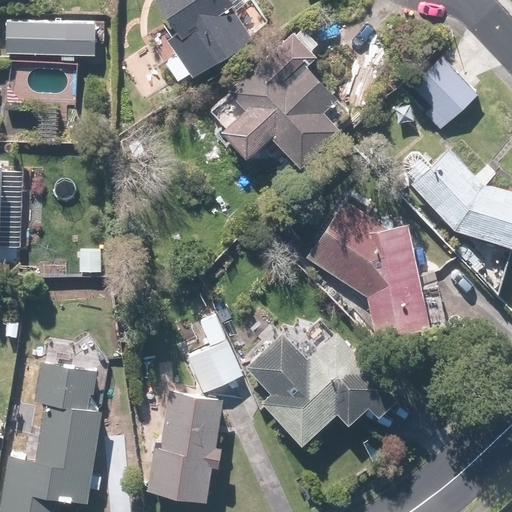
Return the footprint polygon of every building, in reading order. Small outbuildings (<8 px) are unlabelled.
[(165,0),(182,25),(170,33),(196,71),(256,32),(234,0),(165,0)] [(9,15),(8,49),(97,50),(98,17),(9,15)] [(285,31),(231,83),(304,158),(343,120),(326,103),(341,89),(285,31)] [(442,125),(479,89),(444,52),(413,83),(433,103),(426,109),(442,125)] [(412,181),(456,224),(511,238),(511,183),(485,176),(450,143),(412,181)] [(410,217),(389,222),(345,195),(308,254),(369,292),(377,330),(432,319),(410,217)] [(264,396),(304,439),(340,406),(350,417),(371,398),(381,408),(401,389),(341,325),(310,354),(285,328),(248,362),(273,388),(264,396)] [(190,352),(205,387),(245,370),(230,335),(190,352)] [(91,496),(104,405),(90,403),(96,364),(44,356),(38,396),(47,397),(38,454),(10,450),(0,511),(62,511),(65,492),(91,496)] [(224,391),(170,384),(164,435),(157,434),(151,484),(211,491),(215,460),(221,461),(224,440),(218,439),(224,391)]
